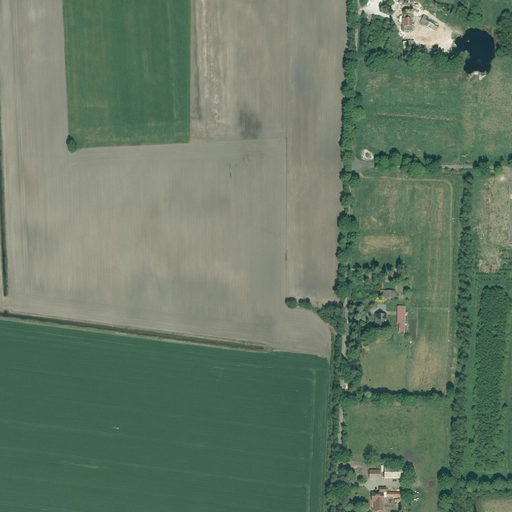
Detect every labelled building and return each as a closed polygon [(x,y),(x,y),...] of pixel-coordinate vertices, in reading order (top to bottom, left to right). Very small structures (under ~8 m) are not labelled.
[(433,23),(426,21),(428,17),(424,15),(422,23),(432,26),(433,23)] [(412,18),(402,19),(402,28),(412,28),(412,18)] [(394,292),(380,291),(379,299),(394,300),(394,292)] [(405,307),(397,307),(396,325),(398,325),(398,334),(405,334),(405,307)] [(386,316),(373,316),(373,331),(386,331),(386,316)] [(403,468),(383,468),(383,480),(403,480),(403,468)] [(379,471),(369,471),(369,480),(380,480),(379,471)] [(383,511),(383,494),(370,494),(371,504),(373,504),(373,511),(383,511)]
